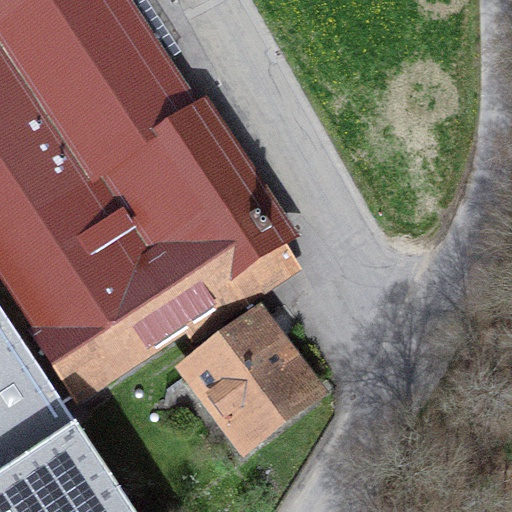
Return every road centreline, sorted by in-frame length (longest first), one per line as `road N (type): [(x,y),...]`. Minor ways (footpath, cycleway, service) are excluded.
road 1 (unclassified): [(203,0),(424,360)]
road 2 (unclassified): [(424,360),(473,242),(502,0)]
road 3 (residential): [(353,476),(424,360)]
